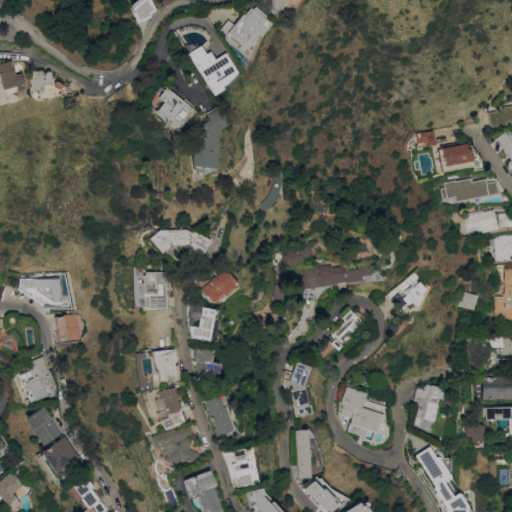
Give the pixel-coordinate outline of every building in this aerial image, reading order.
[(136,22),(131,12),(130,13),(129,10),(131,9),(129,5),(134,0),(149,0),(154,9),(147,14),(149,16),(146,17),(136,22)] [(293,0),(292,3),(288,1),(279,12),(271,17),(261,0),(293,0)] [(235,47),(237,45),(217,29),(225,19),(231,24),(239,13),(240,14),(249,4),(262,15),(261,17),(268,23),(258,36),(254,33),(239,51),(235,47)] [(184,53),(197,46),(202,54),(206,52),(211,60),(222,53),(234,72),(224,83),(219,86),(220,89),(210,95),(184,53)] [(20,84),(19,84),(21,89),(20,89),(22,98),(15,100),(14,101),(8,103),(6,103),(0,104),(0,62),(8,60),(12,73),(17,72),(20,84)] [(42,73),(43,72),(44,71),(46,72),(47,73),(47,76),(48,76),(48,79),(49,79),(50,82),(56,82),(60,85),(57,89),(58,96),(50,96),(50,98),(50,99),(48,99),(47,99),(46,98),(46,97),(37,99),(35,90),(27,91),(27,86),(28,86),(25,72),(38,70),(42,73)] [(180,97),(190,105),(188,108),(189,109),(187,112),(187,111),(174,127),(183,133),(170,149),(167,127),(162,122),(163,120),(163,117),(153,110),(160,101),(155,97),(158,92),(157,87),(159,84),(179,100),(180,97)] [(189,165),(185,133),(189,128),(193,129),(194,123),(198,124),(205,119),(202,115),(203,114),(202,112),(214,104),(226,123),(217,129),(212,168),(189,165)] [(511,123),(489,127),(487,113),(496,111),(495,108),(510,106),(511,106),(511,123)] [(433,129),(435,144),(416,146),(414,132),(433,129)] [(511,164),(511,163),(494,138),(503,131),(504,132),(507,130),(511,136),(511,164)] [(442,171),(438,150),(440,149),(440,148),(446,147),(446,143),(457,141),(458,143),(463,142),(463,143),(465,143),(466,148),(467,148),(469,150),(470,150),(472,165),(442,171)] [(257,204),(261,200),(264,196),(267,191),(269,187),(271,182),(272,177),(272,175),(272,173),(279,171),(279,175),(278,185),(276,193),(272,199),(266,206),(265,206),(262,209),(258,210),(257,206),(257,204)] [(454,202),(453,197),(442,199),(439,187),(443,186),(442,182),(454,179),(455,180),(470,177),(471,180),(485,177),(486,182),(494,181),(499,193),(488,195),(487,195),(454,202)] [(317,206),(318,203),(325,205),(325,206),(324,212),(316,210),(317,206)] [(463,213),(482,209),(482,211),(493,209),(497,228),(467,234),(463,213)] [(497,213),(511,212),(511,225),(498,227),(497,213)] [(147,238),(157,229),(184,228),(186,231),(193,231),(208,240),(199,254),(184,244),(185,244),(169,244),(159,252),(147,238)] [(511,255),(509,256),(509,260),(494,260),(493,245),(487,245),(487,238),(493,238),(493,235),(511,234),(511,255)] [(283,266),(281,251),(310,247),(312,256),(301,257),(302,263),(283,266)] [(143,270),(143,274),(150,273),(150,270),(164,270),(165,278),(163,278),(163,295),(164,295),(164,307),(142,307),(141,293),(133,294),(133,270),(133,264),(160,264),(160,269),(143,269),(143,270)] [(307,268),(330,264),(331,267),(340,266),(344,265),(344,267),(345,270),(357,268),(357,267),(369,265),(369,267),(370,276),(360,278),(361,280),(293,290),(290,270),(307,268)] [(494,296),(502,296),(502,293),(504,293),(504,268),(511,268),(511,320),(508,320),(508,318),(493,317),(494,296)] [(386,293),(412,271),(417,277),(414,279),(417,282),(418,281),(424,289),(420,294),(421,297),(416,306),(411,303),(407,307),(400,310),(386,293)] [(234,284),(235,285),(234,289),(216,303),(206,302),(202,298),(204,296),(203,295),(201,295),(196,289),(207,281),(208,278),(210,276),(213,276),(218,272),(225,272),(235,284),(234,284)] [(59,286),(61,285),(61,295),(67,295),(69,295),(69,300),(68,300),(68,305),(61,305),(61,303),(44,303),(43,305),(19,290),(20,278),(35,278),(58,278),(59,286)] [(273,283),(283,285),(281,300),(271,298),(273,283)] [(461,291),(476,295),(472,309),(457,305),(461,291)] [(187,303),(213,309),(211,318),(213,319),(209,341),(206,340),(206,341),(187,337),(186,325),(189,326),(190,324),(193,325),(194,320),(196,321),(196,319),(185,317),(186,309),(187,303)] [(347,308),(353,313),(356,310),(365,319),(341,343),(342,344),(336,350),(329,343),(334,339),(331,336),(344,322),(339,317),(345,310),(347,308)] [(54,316),(76,313),(80,338),(57,341),(54,316)] [(511,354),(502,355),(502,346),(473,348),(474,357),(464,357),(463,346),(470,335),(502,333),(502,338),(511,337),(511,354)] [(239,353),(237,344),(245,342),(248,355),(248,358),(240,359),(239,353)] [(192,346),(208,349),(207,354),(210,355),(208,362),(218,364),(216,373),(215,373),(213,379),(212,379),(211,380),(193,376),(194,370),(192,369),(194,359),(190,358),(190,356),(192,346)] [(154,368),(153,368),(153,364),(149,364),(148,351),(171,349),(172,362),(170,362),(171,366),(174,365),(175,380),(170,380),(155,381),(154,368)] [(48,371),(49,371),(55,390),(54,391),(56,394),(49,397),(48,395),(26,404),(14,373),(27,368),(25,362),(42,356),(47,369),(48,371)] [(284,370),(291,373),(295,362),(309,367),(302,385),(306,405),(308,404),(310,413),(295,416),(289,391),(285,392),(282,384),(282,382),(284,370)] [(481,399),(481,376),(496,376),(496,381),(503,381),(503,376),(511,375),(511,398),(503,398),(496,398),(481,399)] [(428,433),(405,428),(412,398),(416,385),(423,387),(424,382),(440,386),(438,391),(442,392),(440,398),(437,398),(436,403),(437,404),(433,421),(431,421),(428,433)] [(366,400),(383,406),(371,443),(358,438),(359,435),(346,430),(348,424),(348,423),(350,417),(339,413),(341,409),(340,409),(342,404),(340,404),(346,386),(365,393),(362,401),(365,402),(366,400)] [(174,402),(183,400),(186,410),(180,411),(183,422),(161,429),(158,419),(156,420),(151,398),(156,397),(155,391),(171,387),(174,402)] [(213,436),(209,428),(212,427),(199,393),(210,389),(213,398),(220,395),(233,428),(214,436),(213,436)] [(43,405),(51,417),(52,416),(63,432),(42,446),(24,418),(43,405)] [(511,419),(508,419),(499,419),(484,419),(484,407),(511,406),(511,419)] [(465,423),(483,425),(481,441),(481,449),(466,449),(466,440),(463,440),(465,423)] [(148,436),(176,427),(179,437),(184,435),(187,444),(185,445),(187,449),(195,453),(190,464),(179,458),(175,466),(161,459),(163,454),(157,451),(156,447),(153,448),(148,436)] [(294,430),(306,429),(307,439),(313,439),(314,447),(307,448),(309,477),(296,478),(294,430)] [(81,472),(66,482),(65,480),(59,484),(39,455),(41,454),(39,452),(45,448),(46,450),(49,448),(48,446),(63,436),(77,457),(73,460),(81,472)] [(427,446),(434,457),(436,456),(449,476),(449,477),(443,482),(452,496),(457,492),(466,505),(465,511),(445,511),(444,510),(445,510),(443,507),(444,506),(442,501),(440,498),(437,500),(433,493),(435,491),(432,487),(434,486),(433,485),(432,483),(431,482),(431,481),(414,455),(427,446)] [(229,451),(248,447),(255,482),(233,487),(228,464),(232,463),(229,451)] [(198,502),(195,493),(186,496),(180,480),(206,470),(208,474),(207,475),(212,486),(210,487),(219,509),(210,511),(207,511),(207,509),(201,511),(197,503),(198,502)] [(0,479),(10,472),(15,478),(16,477),(22,485),(12,494),(19,503),(11,510),(1,498),(0,498),(0,479)] [(90,488),(105,509),(101,511),(81,511),(86,508),(84,506),(83,508),(80,504),(81,502),(79,499),(77,500),(68,488),(82,477),(85,482),(88,480),(92,486),(90,488)] [(308,495),(303,489),(313,480),(336,505),(329,511),(325,511),(317,504),(316,506),(308,498),(307,497),(308,496),(308,495)] [(261,487),(262,491),(268,498),(266,500),(268,503),(270,501),(280,511),(249,511),(251,509),(248,505),(251,502),(249,490),(261,487)] [(341,511),(357,502),(361,508),(365,506),(368,511),(341,511)]
